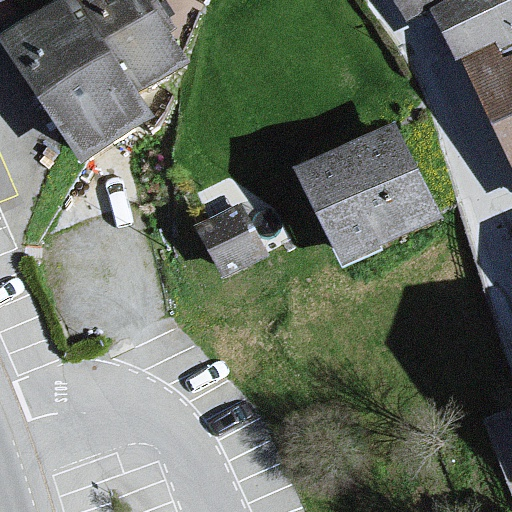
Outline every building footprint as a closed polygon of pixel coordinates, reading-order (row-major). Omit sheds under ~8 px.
[(131,0),(54,0),(0,31),(0,88),(50,176),(131,130),(114,100),(170,68),(131,0)] [(421,0),(386,0),(396,16),(421,0)] [(511,28),(511,1),(511,0),(433,0),(411,12),(439,66),(511,28)] [(511,47),(461,69),(511,191),(511,47)] [(418,216),(378,130),(274,178),(318,272),(369,249),(363,242),(418,216)] [(206,280),(255,258),(238,219),(188,241),(206,280)]
